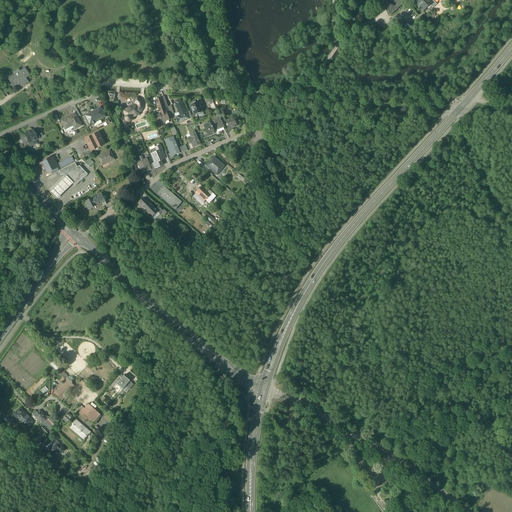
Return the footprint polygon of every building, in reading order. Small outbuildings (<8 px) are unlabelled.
[(385,0),(389,15),(391,15),(407,0),(385,0)] [(423,12),(430,5),(433,3),(432,1),(430,0),(414,0),(413,1),(423,12)] [(8,80),(13,87),(19,83),(20,85),(27,81),(25,79),(29,76),(24,69),(20,72),(18,69),(13,73),(15,75),(8,80)] [(125,119),(126,121),(128,122),(129,122),(131,121),(132,120),(132,118),(131,116),(135,115),(136,116),(139,115),(139,114),(141,112),(142,110),(143,107),(143,105),(143,103),(141,101),(140,99),(137,98),(135,103),(136,104),(137,105),(137,107),(136,108),(136,106),(131,108),(131,109),(127,110),(127,109),(126,109),(124,110),(124,111),(126,117),(126,118),(125,119)] [(156,114),(157,116),(166,112),(165,108),(163,102),(161,98),(156,100),(159,112),(158,112),(158,113),(156,114)] [(176,117),(178,123),(189,119),(187,113),(186,113),(181,100),(175,102),(179,113),(180,116),(176,117)] [(200,105),(199,102),(191,106),(194,115),(198,114),(202,112),(203,112),(200,105)] [(95,110),(100,120),(106,117),(101,107),(95,110)] [(95,110),(91,112),(92,114),(85,117),(90,125),(93,124),(94,125),(95,125),(94,123),(101,120),(100,120),(95,110)] [(169,120),(166,112),(157,116),(156,117),(157,121),(158,121),(159,123),(169,120)] [(75,127),(76,129),(81,126),(77,118),(76,114),(61,121),(65,128),(74,124),(75,127)] [(226,121),(229,130),(237,126),(233,118),(226,121)] [(221,119),(211,124),(214,132),(214,131),(223,128),(224,127),(222,121),(221,119)] [(215,134),(214,131),(214,132),(211,124),(204,126),(209,137),(215,134)] [(24,134),(24,136),(28,143),(31,142),(32,142),(34,141),(35,141),(34,140),(37,139),(34,134),(33,131),(28,133),(27,132),(24,134)] [(90,149),(91,151),(95,149),(100,146),(101,147),(105,145),(99,133),(93,136),(91,137),(85,140),(90,149)] [(193,142),(195,147),(200,145),(199,141),(198,141),(195,133),(190,134),(191,137),(188,139),(189,143),(191,143),(193,142)] [(172,148),(175,155),(180,153),(178,149),(175,141),(172,142),(171,138),(165,140),(169,149),(172,148)] [(157,165),(158,167),(163,165),(161,161),(165,159),(163,153),(160,146),(156,148),(156,149),(150,151),(152,155),(151,155),(155,163),(156,166),(157,165)] [(82,153),(85,158),(93,154),(91,151),(90,149),(82,153)] [(98,157),(103,166),(103,165),(108,162),(108,163),(115,160),(110,151),(98,157)] [(38,164),(44,176),(50,172),(58,168),(52,157),(38,164)] [(59,164),(62,170),(75,163),(72,157),(59,164)] [(210,169),(216,174),(220,169),(221,170),(224,166),(214,157),(207,166),(206,166),(210,169)] [(86,159),(84,161),(90,167),(92,165),(87,160),(86,159)] [(141,169),(143,173),(151,170),(149,166),(146,159),(137,162),(139,166),(142,165),(143,168),(141,169)] [(62,176),(64,175),(77,167),(75,163),(60,171),(62,176)] [(80,166),(77,167),(64,175),(75,186),(88,175),(80,166)] [(57,199),(74,183),(67,176),(50,192),(57,199)] [(200,196),(205,201),(206,200),(211,195),(208,192),(202,186),(197,192),(199,194),(198,196),(199,197),(200,196)] [(175,205),(177,207),(181,202),(168,191),(164,187),(161,190),(157,194),(172,208),(175,205)] [(222,191),(218,187),(215,190),(213,188),(212,188),(208,192),(211,195),(214,198),(222,191)] [(199,194),(197,192),(192,197),(202,205),(205,201),(200,196),(199,197),(198,196),(199,194)] [(211,202),(214,198),(211,195),(206,200),(209,204),(211,202)] [(103,203),(102,201),(99,196),(90,201),(93,208),(103,203)] [(146,213),(150,217),(156,211),(155,210),(153,207),(145,198),(139,204),(145,210),(145,209),(148,212),(146,213)] [(155,220),(159,215),(156,211),(150,217),(154,220),(155,220)] [(205,212),(202,215),(214,225),(217,222),(205,212)] [(117,385),(123,390),(130,382),(130,381),(124,376),(117,385)] [(53,395),(61,402),(75,386),(71,384),(67,380),(53,395)] [(123,390),(126,391),(132,383),(130,382),(123,390)] [(74,411),(79,416),(85,409),(80,405),(74,411)] [(88,419),(93,424),(100,415),(88,405),(85,409),(79,416),(84,422),(88,419)] [(20,408),(17,412),(18,413),(15,416),(24,425),(27,422),(30,419),(20,408)] [(33,414),(42,424),(47,418),(40,411),(37,413),(36,411),(35,412),(34,412),(34,413),(33,413),(33,414)] [(63,420),(68,424),(71,420),(73,418),(68,413),(63,420)] [(100,415),(93,424),(94,424),(101,416),(100,415)] [(55,426),(47,418),(42,424),(44,426),(49,431),(53,428),(55,426)] [(69,427),(84,440),(90,432),(75,419),(75,420),(73,422),(70,426),(69,427)] [(40,430),(45,435),(49,431),(44,426),(40,430)] [(50,441),(54,445),(58,442),(59,440),(55,436),(54,437),(50,441)] [(65,450),(62,446),(60,448),(57,444),(54,446),(51,450),(54,454),(58,450),(61,454),(65,450)] [(382,507),(386,511),(388,511),(397,505),(392,499),(382,507)]
